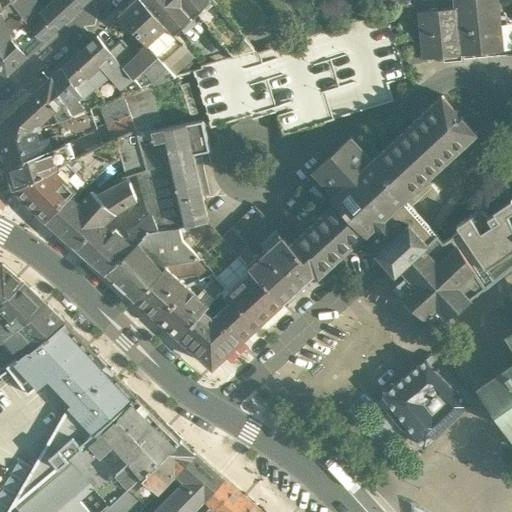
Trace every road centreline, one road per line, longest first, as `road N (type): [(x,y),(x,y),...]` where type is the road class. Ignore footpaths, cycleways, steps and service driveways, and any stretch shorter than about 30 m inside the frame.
road 1 (tertiary): [(218,412),(191,398),(0,233)]
road 2 (residential): [(218,412),(349,288)]
road 3 (tertiary): [(342,511),(297,465),(218,412)]
road 4 (residential): [(0,97),(111,0)]
